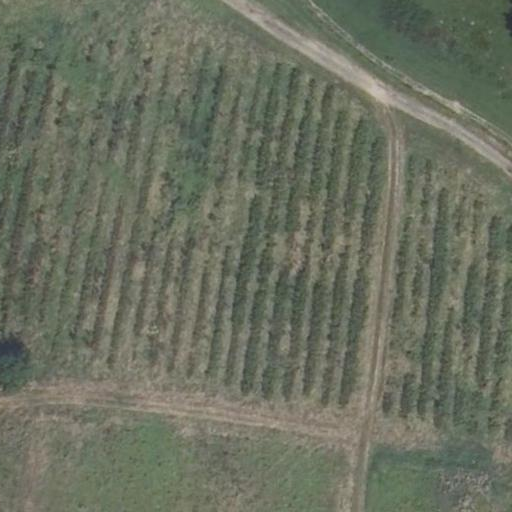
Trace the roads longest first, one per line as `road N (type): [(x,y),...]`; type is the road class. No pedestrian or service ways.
road 1 (track): [(0,408),(402,447),(462,470),(503,511)]
road 2 (track): [(511,178),(227,0)]
